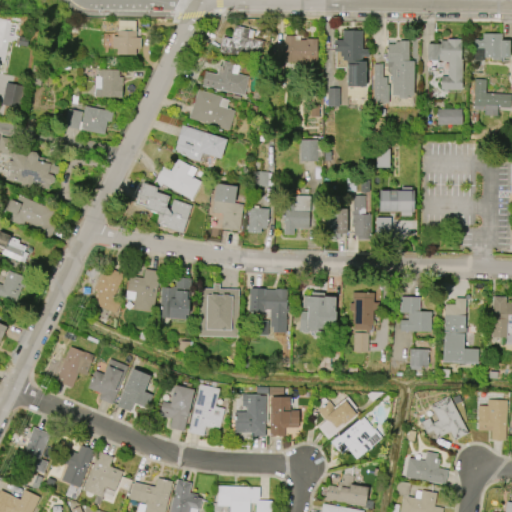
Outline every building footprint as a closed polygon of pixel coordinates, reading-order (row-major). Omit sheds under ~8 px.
[(135,54),(116,54),(116,48),(111,48),(111,36),(116,36),(116,30),(117,30),(117,20),(134,20),(134,31),(135,31),(135,38),(139,38),(139,48),(135,48),(135,54)] [(258,61),(219,52),(222,36),(231,38),(234,25),(253,29),(251,38),(263,41),(258,61)] [(342,31),(361,31),(361,49),(368,49),(368,56),(362,56),(362,61),(365,61),(364,86),(346,86),(346,61),(341,61),(341,56),(339,56),(339,52),(333,52),(333,40),(342,40),(342,31)] [(501,34),(501,40),(509,40),(509,58),(499,58),(499,60),(487,60),(487,57),(482,57),(482,51),(473,51),(473,40),(482,40),(482,33),(501,34)] [(317,63),(284,63),(284,36),(293,36),(294,42),(299,42),(299,40),(306,40),(306,39),(317,39),(317,63)] [(460,89),(439,89),(440,76),(446,76),(447,60),(426,59),(427,43),(439,43),(439,40),(446,40),(446,38),(460,39),(460,59),(461,59),(460,89)] [(413,61),(412,95),(405,95),(405,98),(397,98),(397,95),(391,95),(391,76),(386,71),(386,44),(394,44),(394,42),(398,42),(398,41),(407,41),(407,61),(413,61)] [(243,95),(201,86),(204,72),(216,74),(218,65),(221,65),(222,61),(238,64),(236,74),(247,76),(243,95)] [(373,104),(373,64),(382,64),(382,77),(386,77),(386,85),(387,85),(387,103),(382,103),(382,104),(373,104)] [(121,76),(120,97),(93,96),(94,76),(97,76),(97,69),(117,70),(117,76),(121,76)] [(510,108),(497,107),(497,115),(484,114),(484,110),(472,110),(474,79),(486,79),(485,92),(511,94),(510,108)] [(23,86),(6,83),(2,105),(19,109),(23,86)] [(339,106),(339,88),(326,88),(327,106),(339,106)] [(227,130),(188,117),(197,89),(221,97),(220,98),(228,100),(225,108),(233,111),(227,130)] [(103,134),(63,126),(67,108),(81,111),(79,122),(81,122),(84,106),(112,111),(110,122),(105,121),(103,134)] [(460,124),(437,124),(437,109),(460,109),(460,124)] [(226,139),(220,158),(200,152),(198,161),(186,157),(186,156),(175,153),(176,150),(174,149),(176,143),(175,143),(181,125),(226,139)] [(0,152),(0,137),(13,140),(10,155),(0,152)] [(299,140),(316,140),(316,161),(299,162),(299,140)] [(389,167),(388,149),(375,149),(376,167),(389,167)] [(47,189),(31,185),(30,187),(27,188),(22,187),(20,183),(20,181),(9,178),(8,180),(5,179),(7,170),(4,167),(5,163),(9,160),(11,161),(13,153),(26,156),(27,155),(54,162),(53,165),(58,167),(56,175),(52,174),(51,175),(54,178),(53,182),(49,184),(48,184),(47,189)] [(190,199),(155,180),(162,167),(169,171),(176,159),(195,169),(191,176),(200,181),(190,199)] [(181,233),(154,223),(158,213),(143,208),(145,200),(137,197),(138,194),(136,193),(140,182),(155,187),(156,186),(168,190),(166,195),(168,196),(164,207),(169,208),(172,199),(190,205),(181,233)] [(243,204),(239,231),(221,228),(223,213),(211,211),(216,183),(235,186),(233,202),(243,204)] [(378,211),(378,190),(400,190),(400,187),(410,187),(410,190),(413,190),(413,212),(411,212),(411,215),(400,215),(400,211),(378,211)] [(309,195),(307,229),(293,228),(293,235),(282,234),(285,194),(309,195)] [(18,195),(54,210),(48,223),(54,226),(49,238),(34,231),(36,226),(23,221),(21,226),(7,221),(11,213),(6,211),(10,199),(15,202),(18,195)] [(352,196),(364,196),(364,214),(370,214),(370,235),(367,235),(367,239),(356,239),(356,235),(353,235),(352,225),(351,225),(351,211),(352,211),(352,196)] [(346,209),(346,234),(339,234),(339,238),(325,238),(325,204),(336,204),(336,209),(346,209)] [(248,207),(267,209),(266,228),(260,227),(259,234),(246,233),(248,207)] [(390,217),(375,217),(375,236),(390,236),(390,217)] [(22,263),(1,253),(2,250),(0,249),(0,232),(19,239),(17,243),(25,246),(23,251),(26,253),(22,263)] [(114,313),(91,302),(96,291),(92,289),(100,273),(103,274),(106,267),(123,274),(112,298),(120,302),(114,313)] [(158,271),(152,312),(132,309),(133,300),(125,299),(128,276),(142,278),(143,269),(158,271)] [(15,302),(0,296),(0,284),(1,285),(7,270),(28,278),(24,288),(20,287),(15,302)] [(159,317),(160,288),(171,288),(171,286),(174,287),(175,278),(189,278),(188,314),(186,314),(186,319),(159,317)] [(199,288),(212,288),(212,284),(218,284),(218,289),(238,289),(236,337),(197,336),(199,288)] [(287,289),(285,333),(272,333),(272,327),(269,327),(269,319),(268,319),(269,312),(247,311),(248,288),(287,289)] [(298,331),(299,311),(306,311),(306,308),(301,308),(302,295),(310,296),(311,292),(323,293),(323,296),(334,297),(333,311),(335,311),(334,325),(324,325),(324,331),(312,330),(312,332),(308,332),(306,333),(302,333),(301,331),(298,331)] [(351,323),(352,310),(348,310),(349,303),(352,303),(352,292),(373,293),(373,302),(378,302),(378,310),(372,309),(372,323),(370,323),(370,329),(353,329),(353,323),(351,323)] [(430,311),(430,332),(399,331),(400,320),(408,320),(408,313),(399,313),(400,296),(418,297),(418,311),(430,311)] [(490,337),(492,297),(504,297),(504,302),(511,302),(511,333),(506,333),(506,338),(490,337)] [(464,298),(462,348),(477,349),(477,364),(441,362),(443,304),(454,304),(454,298),(464,298)] [(353,352),(353,333),(367,333),(367,352),(353,352)] [(55,381),(69,346),(83,352),(83,351),(93,355),(84,375),(77,372),(70,387),(55,381)] [(427,350),(426,367),(419,367),(419,370),(409,369),(410,349),(427,350)] [(127,366),(111,404),(98,398),(100,393),(86,388),(94,371),(102,374),(109,359),(127,366)] [(114,406),(131,368),(149,376),(143,391),(151,395),(145,409),(132,404),(129,412),(114,406)] [(187,432),(197,388),(195,387),(197,378),(202,379),(201,385),(218,389),(214,406),(223,408),(218,429),(204,426),(202,435),(187,432)] [(193,389),(183,431),(168,428),(170,418),(158,415),(161,401),(169,403),(173,385),(193,389)] [(265,395),(264,436),(250,436),(250,433),(233,432),(233,411),(245,411),(245,406),(241,406),(241,394),(258,394),(258,395),(265,395)] [(430,405),(448,396),(467,433),(454,440),(449,431),(437,438),(432,429),(425,433),(418,419),(423,417),(424,420),(435,415),(430,405)] [(268,436),(269,397),(288,397),(288,410),(297,410),(297,428),(283,428),(283,436),(268,436)] [(317,427),(324,421),(315,410),(319,407),(315,403),(322,397),(326,401),(327,400),(333,407),(345,397),(355,408),(353,409),(356,413),(326,439),(317,427)] [(506,400),(504,440),(490,439),(491,430),(477,429),(478,406),(486,406),(486,399),(506,400)] [(381,438),(355,459),(346,448),(339,454),(329,442),(338,435),(337,433),(356,418),(358,420),(362,416),(372,428),(373,427),(381,438)] [(33,427),(49,433),(38,458),(47,461),(42,472),(18,462),(33,427)] [(93,451),(78,488),(60,480),(66,464),(59,462),(64,448),(76,453),(79,445),(93,451)] [(82,489),(99,451),(112,457),(109,466),(122,472),(111,497),(102,494),(100,497),(82,489)] [(444,484),(404,477),(407,458),(423,461),(425,451),(436,453),(435,459),(439,459),(437,468),(447,469),(444,484)] [(364,504),(324,499),(326,485),(337,486),(338,481),(340,481),(341,474),(343,474),(344,469),(352,470),(351,476),(353,476),(351,485),(366,487),(364,504)] [(172,482),(165,511),(143,511),(146,503),(128,499),(133,487),(134,482),(155,487),(157,478),(172,482)] [(168,511),(177,480),(191,483),(189,493),(198,495),(197,497),(202,499),(199,510),(198,509),(197,511),(168,511)] [(443,511),(400,511),(403,496),(395,494),(397,481),(410,483),(408,497),(415,498),(416,491),(422,492),(422,490),(436,493),(434,506),(444,508),(443,511)] [(218,486),(259,487),(259,500),(272,500),(271,511),(256,511),(256,503),(250,503),(249,511),(230,511),(230,506),(223,506),(221,508),(221,511),(212,511),(212,504),(218,504),(218,486)] [(30,511),(0,511),(0,490),(19,499),(24,490),(38,497),(30,511)] [(503,511),(491,511),(490,511),(511,511),(511,502),(506,501),(503,511)] [(321,511),(323,503),(364,511),(363,511),(321,511)]
